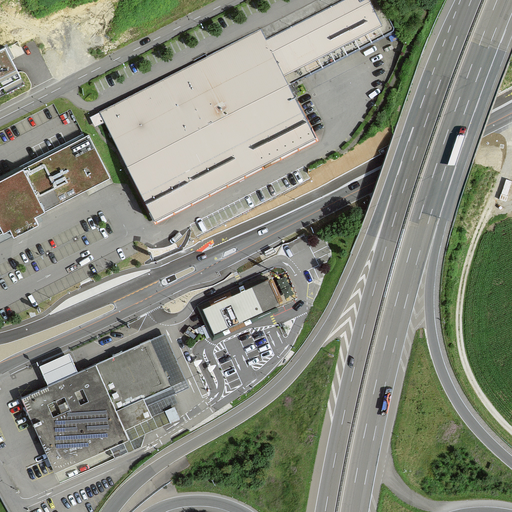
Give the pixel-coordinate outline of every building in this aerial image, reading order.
[(287,84),(392,31),(393,28),(378,0),(345,0),(265,41),(260,30),(98,112),(154,220),(315,137),(287,84)] [(0,88),(19,79),(4,51),(0,53),(0,88)] [(0,178),(0,238),(22,228),(17,218),(99,177),(80,138),(0,178)] [(242,271),(252,267),(250,263),(241,268),(242,271)] [(206,338),(262,313),(259,306),(263,304),(266,311),(277,306),(275,303),(277,302),(278,299),(278,297),(277,294),(276,291),(274,290),(271,290),(269,290),(268,287),(258,291),(255,285),(202,309),(208,323),(201,327),(206,338)] [(124,429),(151,417),(143,399),(170,387),(149,340),(78,372),(48,385),(20,397),(53,472),(128,438),(124,429)] [(40,366),(48,385),(78,372),(70,353),(40,366)] [(174,407),(164,411),(170,424),(180,419),(174,407)]
